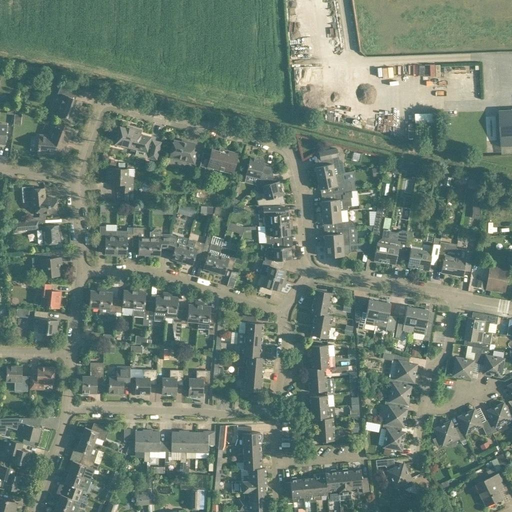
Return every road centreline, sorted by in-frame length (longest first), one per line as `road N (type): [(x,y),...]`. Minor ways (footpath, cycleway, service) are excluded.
road 1 (residential): [(312,273),(289,153),(111,105),(98,110)]
road 2 (residential): [(284,313),(153,272),(80,271)]
road 3 (residential): [(274,411),(68,408)]
road 4 (residential): [(454,296),(312,273)]
road 5 (residential): [(422,410),(428,367),(445,351),(454,296)]
